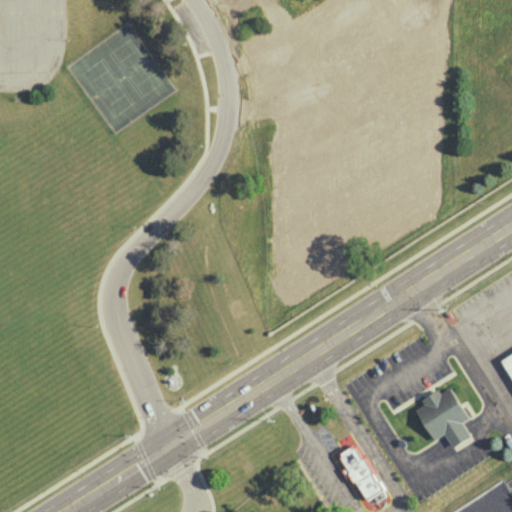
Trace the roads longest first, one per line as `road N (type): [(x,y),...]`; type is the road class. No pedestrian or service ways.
road 1 (secondary): [(169,446),(511,226)]
road 2 (secondary): [(61,511),(169,446)]
